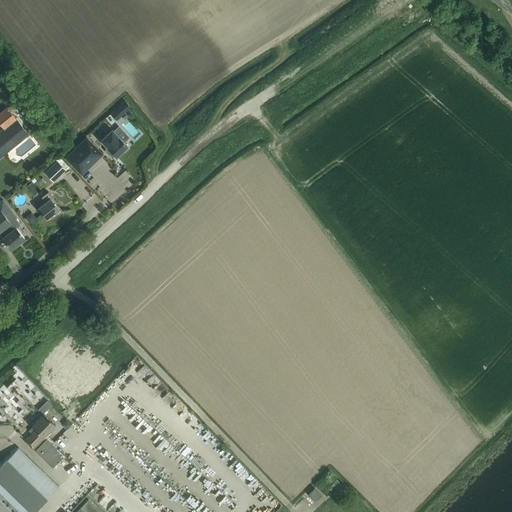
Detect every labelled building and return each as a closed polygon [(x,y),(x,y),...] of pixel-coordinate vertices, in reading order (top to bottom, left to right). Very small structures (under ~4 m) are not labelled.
[(0,155),(28,134),(6,107),(0,111),(0,123),(4,129),(0,131),(0,155)] [(105,134),(100,139),(107,147),(105,148),(105,151),(108,154),(110,154),(112,152),(116,156),(127,146),(123,142),(128,137),(118,127),(114,131),(111,129),(105,134)] [(86,137),(70,152),(86,169),(98,157),(89,147),(92,143),(86,137)] [(53,180),(65,169),(56,160),(44,171),(53,180)] [(45,200),(37,207),(40,210),(46,218),(58,208),(55,205),(57,203),(51,195),(48,191),(41,196),(45,200)] [(24,237),(17,230),(15,227),(20,223),(16,218),(17,217),(3,199),(0,201),(0,209),(0,210),(0,209),(0,235),(10,248),(24,237)] [(133,357),(117,375),(123,380),(139,363),(133,357)] [(27,368),(13,374),(16,380),(30,373),(27,368)] [(86,406),(93,398),(89,394),(82,402),(86,406)] [(28,403),(16,412),(26,425),(38,416),(28,403)] [(31,433),(24,440),(32,448),(33,447),(35,449),(46,438),(44,436),(55,424),(43,413),(31,425),(33,426),(29,430),(31,433)] [(52,467),(64,455),(46,438),(35,449),(34,450),(52,467)] [(58,485),(19,446),(6,459),(0,465),(0,492),(20,511),(31,511),(32,511),(31,511),(32,511),(47,498),(46,497),(58,485)] [(340,493),(345,488),(336,479),(331,484),(340,493)] [(315,500),(321,495),(314,488),(308,494),(312,497),(311,498),(312,500),(313,499),(315,500)] [(204,498),(210,503),(216,495),(210,490),(204,498)] [(75,511),(102,511),(88,498),(81,506),(80,508),(75,511)]
